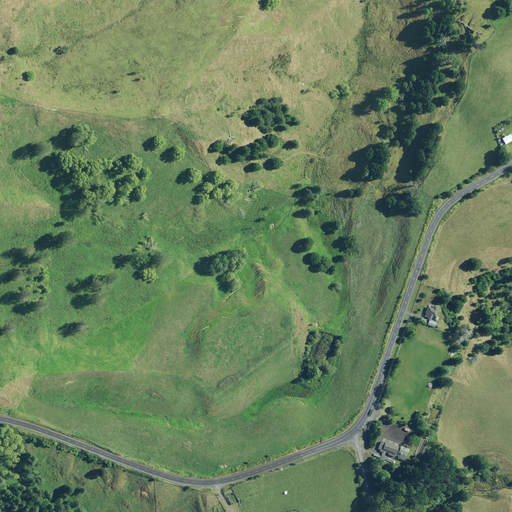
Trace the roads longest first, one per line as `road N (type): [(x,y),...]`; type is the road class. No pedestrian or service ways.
road 1 (tertiary): [(0,418),(200,483),(248,474),(351,432)]
road 2 (tertiary): [(351,432),(371,401),(436,219),(511,165)]
